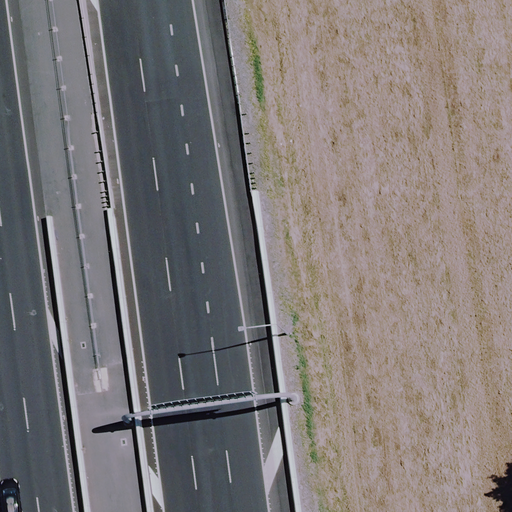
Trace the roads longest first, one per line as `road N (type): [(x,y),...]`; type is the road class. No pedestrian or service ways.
road 1 (motorway): [(129,0),(196,511)]
road 2 (motorway): [(41,511),(0,202)]
